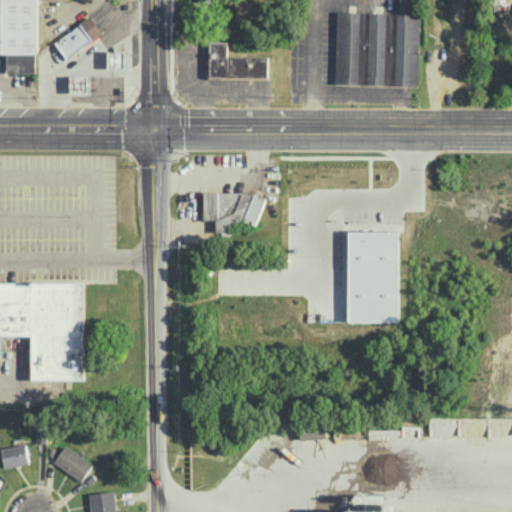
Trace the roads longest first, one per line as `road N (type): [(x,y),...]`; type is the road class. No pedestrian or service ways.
road 1 (tertiary): [(154,127),(511,132)]
road 2 (tertiary): [(157,511),(155,259)]
road 3 (tertiary): [(0,126),(154,127)]
road 4 (tertiary): [(155,259),(154,127)]
road 5 (tertiary): [(154,127),(153,0)]
